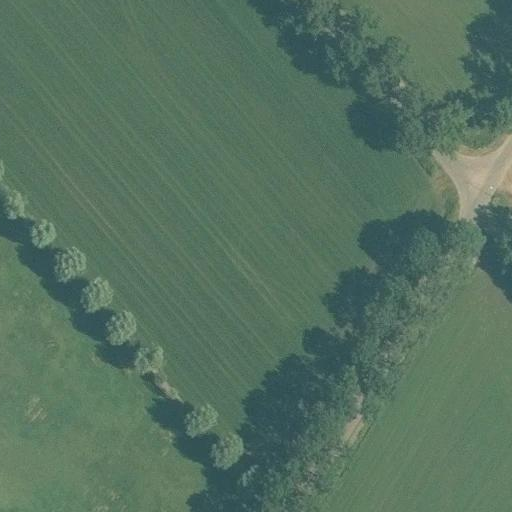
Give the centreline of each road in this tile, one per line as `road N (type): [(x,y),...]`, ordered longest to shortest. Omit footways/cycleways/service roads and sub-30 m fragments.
road 1 (unclassified): [(294,511),(479,196)]
road 2 (unclassified): [(479,196),(311,0)]
